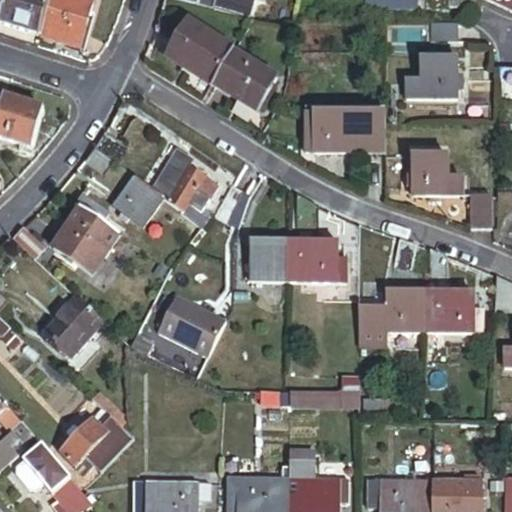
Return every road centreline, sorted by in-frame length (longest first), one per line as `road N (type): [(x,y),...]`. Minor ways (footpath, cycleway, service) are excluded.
road 1 (residential): [(119,70),(310,193),(511,273)]
road 2 (residential): [(0,228),(61,165),(105,94)]
